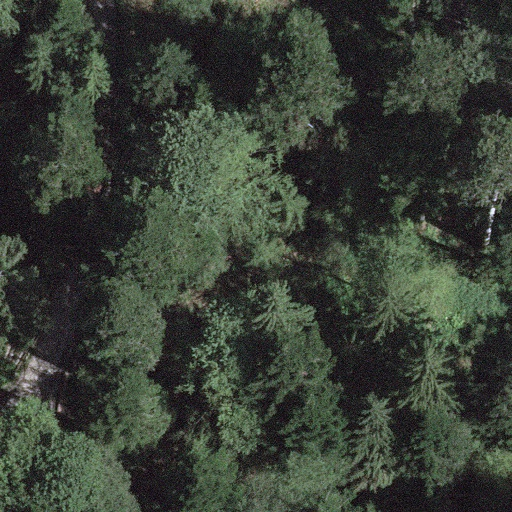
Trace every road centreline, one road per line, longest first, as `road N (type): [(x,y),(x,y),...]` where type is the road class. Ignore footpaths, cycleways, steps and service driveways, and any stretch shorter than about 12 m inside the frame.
road 1 (track): [(0,450),(79,324),(103,257),(114,101),(103,0)]
road 2 (track): [(30,410),(127,511)]
road 3 (track): [(446,0),(511,119)]
